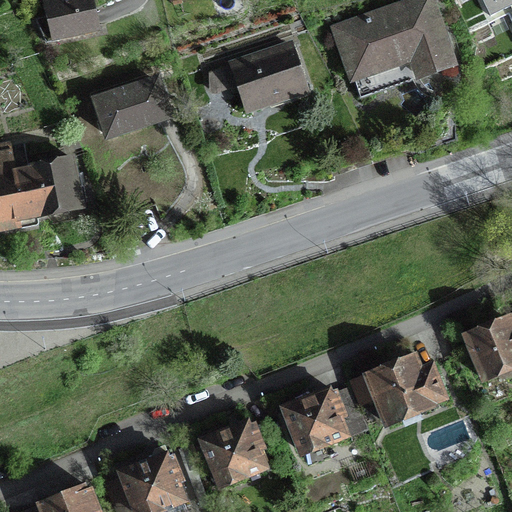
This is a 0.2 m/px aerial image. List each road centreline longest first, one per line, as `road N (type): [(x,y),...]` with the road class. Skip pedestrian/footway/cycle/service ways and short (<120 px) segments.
road 1 (residential): [(511,281),(0,492)]
road 2 (tertiary): [(511,160),(127,290),(0,300)]
